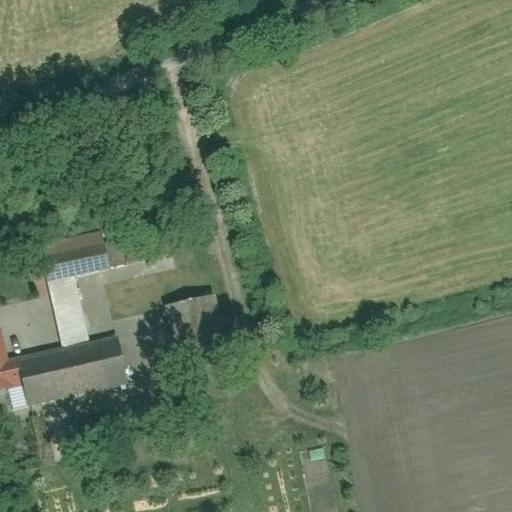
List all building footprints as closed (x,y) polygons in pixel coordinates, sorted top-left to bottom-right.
[(103,232),(46,245),(55,282),(112,269),(103,232)] [(217,296),(164,305),(174,366),(227,358),(217,296)] [(0,393),(29,386),(23,358),(9,361),(2,331),(0,330),(0,393)] [(118,336),(23,358),(29,386),(34,407),(129,385),(118,336)] [(310,492),(312,511),(337,511),(335,489),(310,492)]
